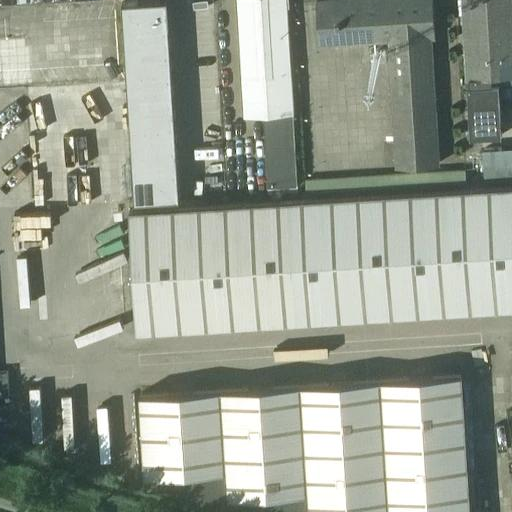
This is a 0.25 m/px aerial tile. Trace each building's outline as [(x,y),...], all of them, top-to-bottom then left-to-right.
[(123,1),(125,33),(126,57),(171,54),(170,30),(169,23),(170,23),(168,0),(142,0),(143,0),(123,1)] [(297,185),(287,12),(285,0),(236,0),(244,116),(262,114),(266,187),(297,185)] [(435,36),(432,0),(319,0),(316,0),(318,43),(389,39),(397,168),(438,165),(430,36),(435,36)] [(511,0),(461,0),(467,79),(470,79),(470,86),(467,86),(470,138),(502,136),(499,85),(492,85),(491,78),(500,77),(498,60),(511,58),(511,0)] [(171,54),(126,57),(128,81),(173,78),(171,54)] [(173,78),(128,81),(129,105),(174,102),(173,78)] [(174,102),(129,105),(131,129),(176,126),(174,102)] [(176,126),(131,129),(133,153),(177,150),(176,126)] [(511,146),(483,148),(486,180),(511,178),(511,146)] [(177,150),(133,153),(134,177),(179,174),(177,150)] [(466,168),(306,177),(307,191),(466,181),(466,168)] [(179,174),(134,177),(136,201),(180,198),(180,197),(180,192),(179,174)] [(511,306),(511,185),(129,208),(136,328),(189,325),(378,314),(402,313),(509,307),(511,306)] [(468,511),(460,373),(433,375),(408,376),(353,379),(328,381),(273,384),(248,386),(168,390),(140,391),(145,483),(172,482),(172,492),(199,490),(199,501),(226,499),(227,510),(253,508),(253,511),(468,511)]
